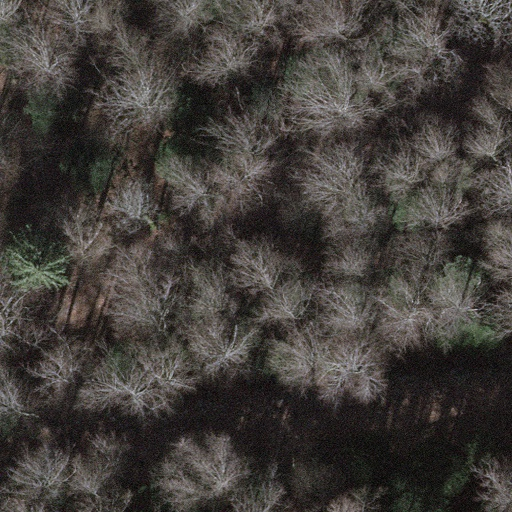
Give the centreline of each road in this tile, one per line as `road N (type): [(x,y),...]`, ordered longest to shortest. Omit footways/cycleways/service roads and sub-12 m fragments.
road 1 (track): [(511,31),(0,331)]
road 2 (track): [(0,431),(511,386)]
